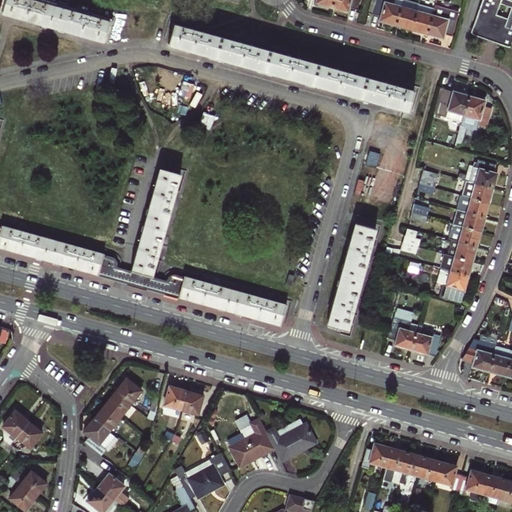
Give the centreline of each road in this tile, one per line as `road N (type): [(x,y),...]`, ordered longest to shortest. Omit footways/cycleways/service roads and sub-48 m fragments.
road 1 (residential): [(294,354),(352,142),(344,114),(144,54),(0,83)]
road 2 (primary): [(50,315),(362,402)]
road 3 (primary): [(294,354),(0,272)]
road 4 (residential): [(511,94),(475,67),(308,23),(282,0)]
road 5 (residential): [(233,511),(249,485),(266,477),(311,487),(362,402)]
road 6 (residential): [(432,392),(490,282),(511,218)]
road 7 (residential): [(16,359),(67,403),(69,452),(57,511)]
road 8 (primary): [(362,402),(511,443)]
road 9 (primary): [(432,392),(294,354)]
road 10 (unknown): [(111,303),(148,171)]
